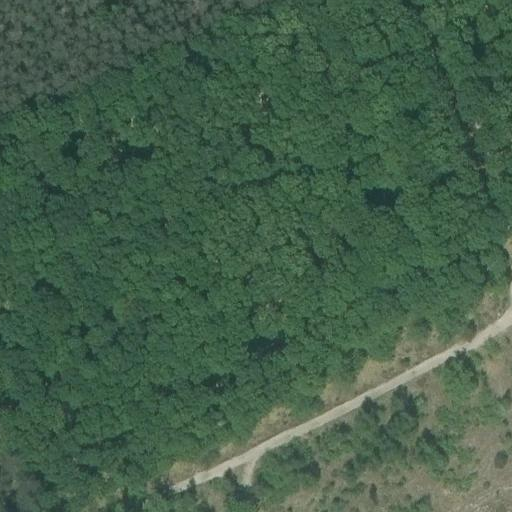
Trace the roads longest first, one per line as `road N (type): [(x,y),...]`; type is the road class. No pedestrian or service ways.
road 1 (track): [(400,0),(511,295)]
road 2 (track): [(511,315),(252,453)]
road 3 (track): [(252,453),(145,511)]
